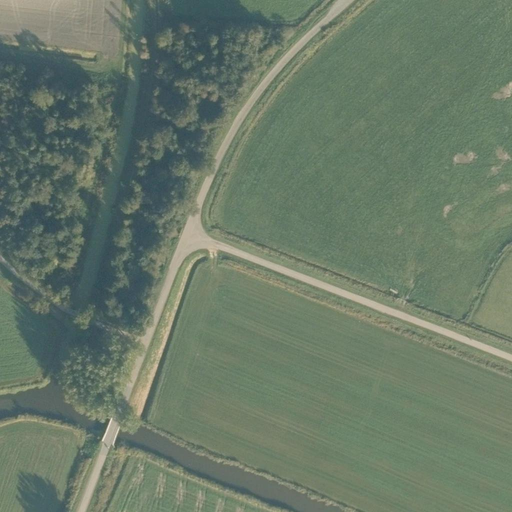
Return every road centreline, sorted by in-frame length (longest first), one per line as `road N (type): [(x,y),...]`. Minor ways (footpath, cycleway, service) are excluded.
road 1 (unclassified): [(511,361),(186,233)]
road 2 (unclassified): [(80,511),(186,233)]
road 3 (unclassified): [(186,233),(244,110),(348,0)]
